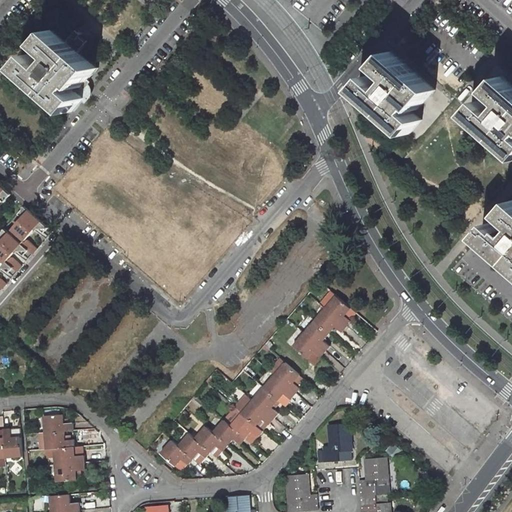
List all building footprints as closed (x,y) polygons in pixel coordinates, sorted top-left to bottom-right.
[(24,67),(76,111),(88,97),(78,88),(81,84),(83,86),(100,67),(82,52),(92,41),(80,30),(70,42),(57,30),(45,44),(42,41),(33,52),(36,54),(24,67)] [(436,90),(391,51),(380,65),(396,79),(387,89),(371,75),(358,90),(411,134),(423,120),(413,111),(416,107),(419,109),(436,90)] [(471,115),(511,150),(511,86),(503,78),(492,92),(507,105),(498,115),(483,102),(471,115)] [(0,182),(0,201),(9,191),(0,182)] [(511,205),(504,215),(511,221),(511,235),(510,238),(492,222),(481,235),(511,262),(511,205)] [(31,208),(14,227),(27,240),(45,220),(31,208)] [(11,230),(0,242),(0,255),(8,262),(25,242),(11,230)] [(318,305),(324,310),(335,298),(328,293),(318,305)] [(342,317),(348,310),(335,298),(324,310),(345,328),(349,323),(342,317)] [(314,323),(328,334),(333,328),(340,334),(345,328),(324,310),(314,323)] [(348,310),(342,317),(349,323),(355,316),(348,310)] [(303,336),(324,353),(329,347),(323,341),(328,334),(314,323),(303,336)] [(303,336),(294,347),(307,359),(312,352),(320,358),(321,356),(324,353),(303,336)] [(312,352),(307,359),(314,365),(320,358),(312,352)] [(264,370),(272,376),(282,363),(275,357),(264,370)] [(272,376),(292,393),(298,387),(292,382),(298,375),(282,363),(272,376)] [(298,375),(292,382),(298,387),(303,380),(298,375)] [(272,376),(261,389),(276,401),(282,394),(288,399),(292,393),(272,376)] [(276,401),(261,389),(250,401),(272,418),(278,412),(271,407),(276,401)] [(282,394),(276,401),(282,406),(288,399),(282,394)] [(243,396),(233,408),(240,414),(250,401),(243,396)] [(272,418),(250,401),(240,414),(255,426),(262,417),(269,423),(272,418)] [(233,408),(223,420),(230,426),(240,414),(233,408)] [(255,426),(240,414),(230,426),(244,438),(250,431),(256,436),(261,431),(255,426)] [(42,417),(43,435),(63,433),(72,432),(72,424),(62,425),(62,415),(42,417)] [(244,438),(230,426),(223,420),(213,433),(226,444),(233,437),(240,443),(244,438)] [(195,438),(210,452),(216,445),(221,450),(226,444),(213,433),(205,426),(195,438)] [(347,455),(343,428),(325,430),(327,450),(318,451),(320,467),(335,465),(334,456),(347,455)] [(21,457),(19,429),(1,431),(2,439),(3,459),(21,457)] [(250,431),(244,438),(250,443),(256,436),(250,431)] [(63,433),(43,435),(45,451),(54,451),(74,449),(74,442),(64,443),(63,433)] [(210,452),(195,438),(189,433),(178,447),(191,459),(199,452),(204,457),(210,452)] [(171,440),(161,453),(174,465),(180,459),(186,465),(191,459),(178,447),(171,440)] [(216,445),(210,452),(215,456),(221,450),(216,445)] [(75,457),(74,449),(54,451),(55,467),(75,465),(83,464),(82,457),(75,457)] [(55,467),(54,451),(45,451),(47,468),(55,467)] [(199,452),(191,459),(197,465),(204,457),(199,452)] [(180,459),(174,465),(181,471),(185,466),(186,465),(180,459)] [(385,489),(382,462),(363,464),(365,483),(356,483),(359,501),(374,499),(373,490),(385,489)] [(57,485),(77,483),(76,472),(83,471),(83,464),(75,465),(55,467),(57,485)] [(306,499),(304,479),(285,482),(287,511),(314,511),(314,498),(306,499)] [(49,511),(69,511),(78,511),(77,504),(68,505),(67,496),(48,497),(49,511)] [(247,511),(247,500),(245,499),(241,499),(226,500),(226,511),(247,511)] [(387,511),(387,505),(375,507),(374,499),(359,501),(359,511),(387,511)]
